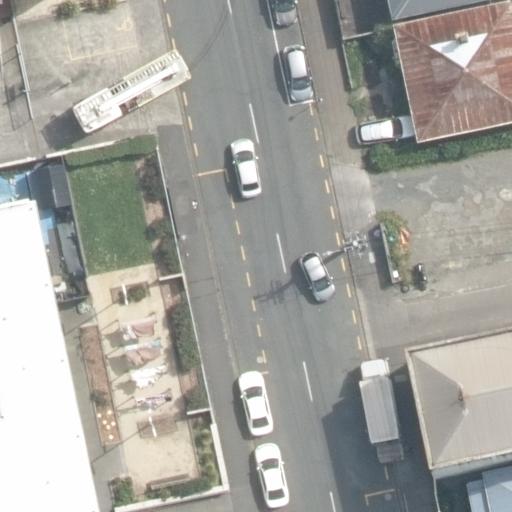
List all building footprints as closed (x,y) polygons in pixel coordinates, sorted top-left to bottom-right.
[(384,0),(389,20),(474,0),(384,0)] [(403,70),(418,143),(511,123),(511,6),(511,7),(509,0),(391,25),(395,39),(392,42),(399,66),(403,70)] [(167,184),(178,236),(197,232),(186,180),(167,184)] [(0,204),(0,511),(92,511),(27,199),(0,204)] [(511,340),(412,361),(437,480),(511,464),(511,340)] [(511,511),(511,471),(484,477),(485,482),(469,485),(474,511),(511,511)]
